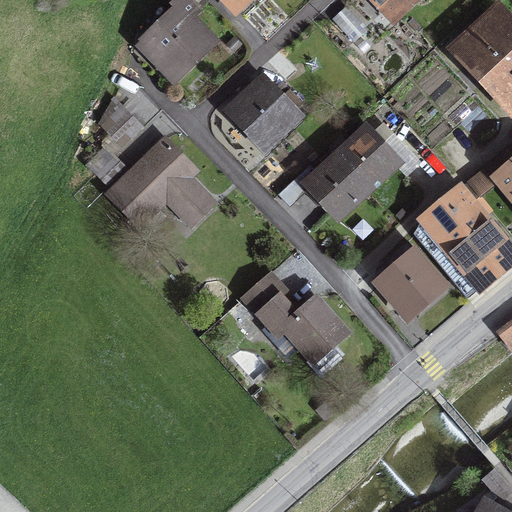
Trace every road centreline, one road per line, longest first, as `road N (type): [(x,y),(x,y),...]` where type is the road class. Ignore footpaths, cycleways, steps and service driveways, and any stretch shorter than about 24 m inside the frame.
road 1 (residential): [(421,374),(203,136),(207,110),(322,0)]
road 2 (residential): [(262,511),(421,374)]
